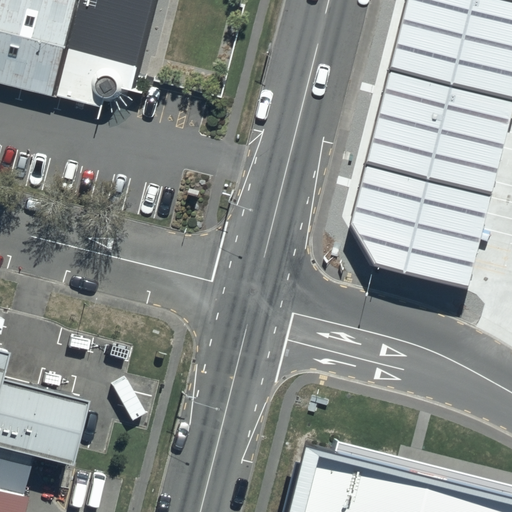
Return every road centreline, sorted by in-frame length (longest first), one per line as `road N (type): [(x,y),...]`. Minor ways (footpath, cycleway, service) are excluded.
road 1 (tertiary): [(328,0),(254,292)]
road 2 (unclassified): [(511,398),(394,340),(252,302)]
road 3 (unclassified): [(0,228),(254,292)]
road 4 (tertiary): [(252,302),(200,511)]
